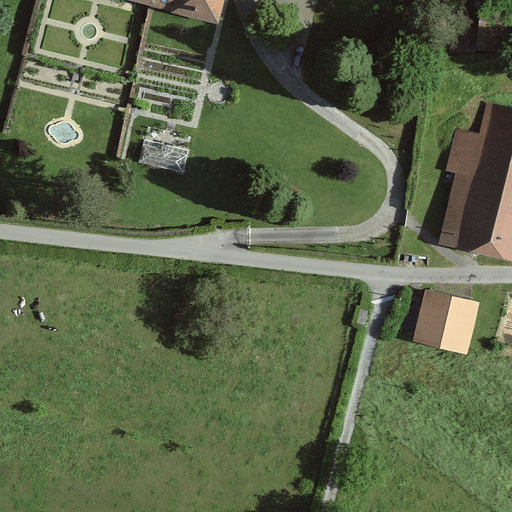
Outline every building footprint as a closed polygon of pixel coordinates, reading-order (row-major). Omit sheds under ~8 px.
[(146,0),(216,16),(219,0),(146,0)] [(511,0),(481,0),(475,46),(511,51),(511,0)] [(439,239),(511,256),(511,107),(486,101),(478,134),(456,128),(446,169),(456,171),(439,239)] [(188,150),(144,139),(139,161),(183,171),(188,150)] [(408,339),(463,355),(477,306),(422,290),(408,339)]
